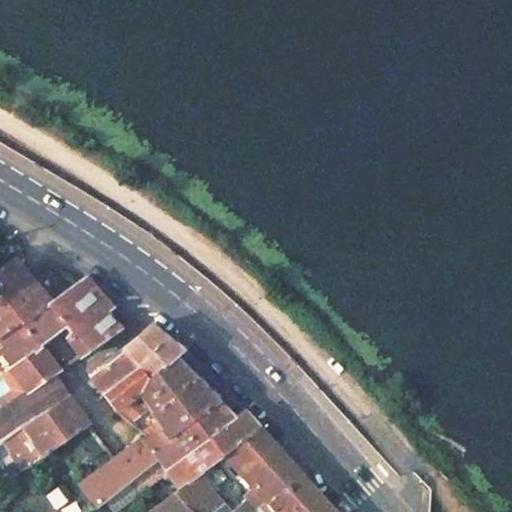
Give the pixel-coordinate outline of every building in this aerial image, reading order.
[(9,239),(0,245),(0,254),(9,266),(17,260),(28,251),(9,239)] [(9,266),(0,273),(0,337),(20,323),(22,325),(53,302),(24,267),(17,260),(9,266)] [(20,323),(0,337),(0,348),(13,365),(7,369),(27,395),(55,375),(61,371),(41,343),(64,326),(71,334),(67,339),(80,358),(121,330),(107,313),(113,308),(87,277),(82,281),(53,302),(22,325),(20,323)] [(151,327),(125,349),(127,352),(140,367),(150,379),(182,354),(184,353),(168,339),(151,327)] [(125,349),(103,366),(106,369),(127,352),(125,349)] [(106,369),(93,379),(105,395),(140,367),(127,352),(106,369)] [(154,384),(118,412),(132,425),(149,409),(159,427),(167,440),(221,404),(176,359),(150,379),(154,384)] [(140,367),(105,395),(118,412),(154,384),(150,379),(140,367)] [(27,395),(0,413),(0,444),(0,445),(3,443),(70,397),(55,375),(27,395)] [(70,397),(3,443),(9,452),(23,472),(90,425),(70,397)] [(159,427),(141,440),(130,448),(144,472),(157,461),(163,468),(166,472),(235,419),(221,404),(167,440),(159,427)] [(235,419),(166,472),(178,490),(260,429),(245,412),(243,413),(235,419)] [(64,446),(80,465),(101,447),(86,429),(64,446)] [(178,490),(173,494),(174,496),(187,511),(257,511),(300,474),(276,447),(260,429),(178,490)] [(0,445),(0,444),(0,458),(9,452),(3,443),(0,445)] [(115,459),(80,485),(99,508),(144,472),(130,448),(115,459)] [(334,511),(300,474),(257,511),(334,511)] [(80,485),(72,491),(89,511),(94,511),(97,510),(99,508),(80,485)] [(187,511),(174,496),(151,511),(187,511)]
